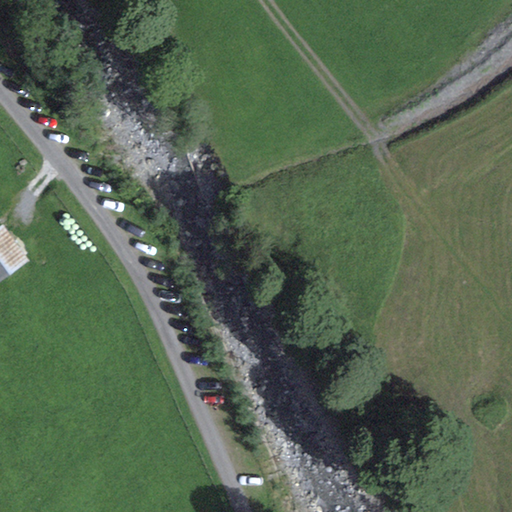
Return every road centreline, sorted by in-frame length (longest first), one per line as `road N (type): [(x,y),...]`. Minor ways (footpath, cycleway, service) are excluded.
road 1 (unclassified): [(248,511),(133,262),(0,88)]
road 2 (track): [(365,128),(266,0)]
